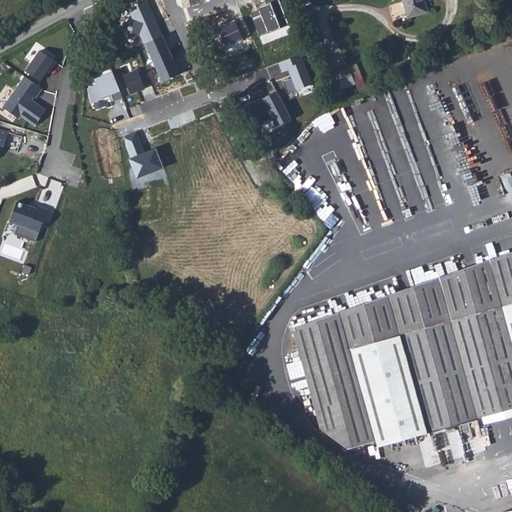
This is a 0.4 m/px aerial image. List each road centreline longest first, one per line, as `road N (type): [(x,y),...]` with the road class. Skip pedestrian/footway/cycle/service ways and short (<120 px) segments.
road 1 (unknown): [(511,446),(379,470),(312,428),(281,393),(269,355),(281,306),(315,269),(349,252),(511,207)]
road 2 (residential): [(69,8),(55,172)]
road 3 (residential): [(278,202),(213,93)]
